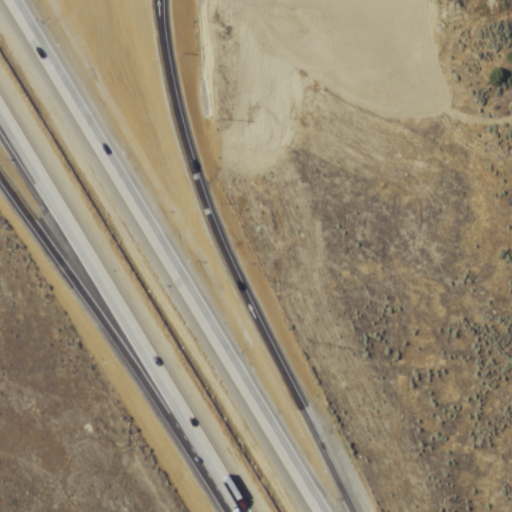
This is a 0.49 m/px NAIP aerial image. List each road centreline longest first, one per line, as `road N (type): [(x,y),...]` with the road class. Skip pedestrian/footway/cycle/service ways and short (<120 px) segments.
road 1 (motorway): [(327,511),(21,0)]
road 2 (motorway): [(352,501),(145,88),(123,0)]
road 3 (motorway): [(0,92),(252,511)]
road 4 (motorway): [(0,182),(92,309),(165,366)]
